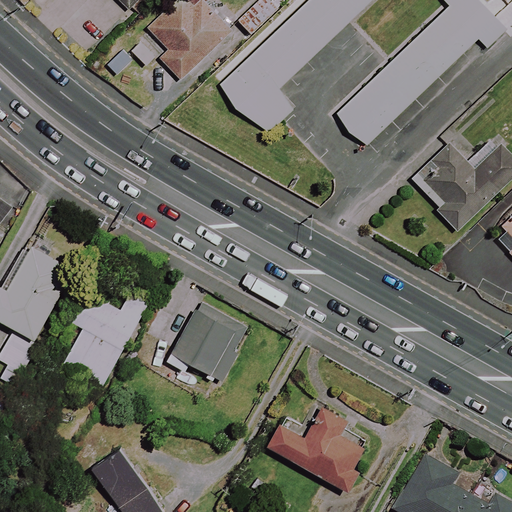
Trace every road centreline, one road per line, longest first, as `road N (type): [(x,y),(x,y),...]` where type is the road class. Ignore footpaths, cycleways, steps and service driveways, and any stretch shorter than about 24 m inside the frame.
road 1 (secondary): [(191,209),(511,388)]
road 2 (secondary): [(0,39),(160,163),(191,209)]
road 3 (secondary): [(191,209),(140,205),(15,118)]
road 4 (unknown): [(461,359),(376,511)]
